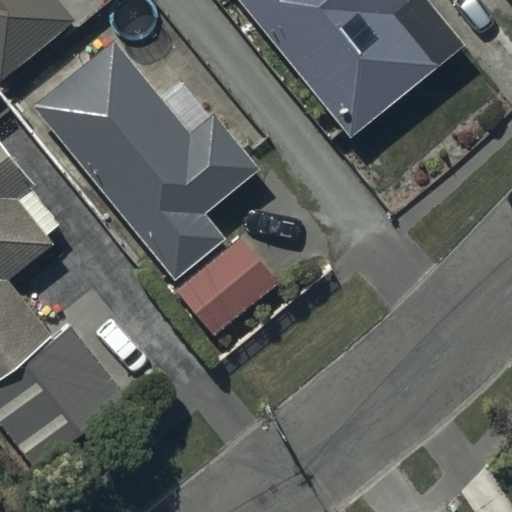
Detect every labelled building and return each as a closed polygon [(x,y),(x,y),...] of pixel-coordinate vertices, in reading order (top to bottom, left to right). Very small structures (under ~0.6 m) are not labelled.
[(0,0),(0,78),(71,19),(54,0),(0,0)] [(236,0),(346,136),(461,43),(426,0),(236,0)] [(110,36),(29,102),(171,277),(223,235),(202,210),(256,166),(210,109),(208,111),(180,77),(158,95),(110,36)] [(0,141),(0,425),(31,464),(122,392),(68,324),(51,337),(38,321),(41,319),(22,295),(19,298),(2,277),(49,240),(45,236),(59,225),(27,184),(31,181),(0,141)] [(277,280),(240,234),(172,287),(208,334),(277,280)]
